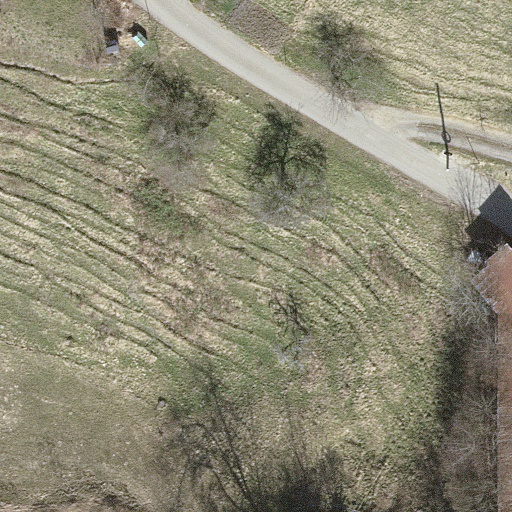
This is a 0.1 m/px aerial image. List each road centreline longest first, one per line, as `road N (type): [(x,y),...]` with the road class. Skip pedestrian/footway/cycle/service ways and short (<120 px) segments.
road 1 (track): [(151,0),(287,91),(511,212)]
road 2 (track): [(511,147),(332,117)]
